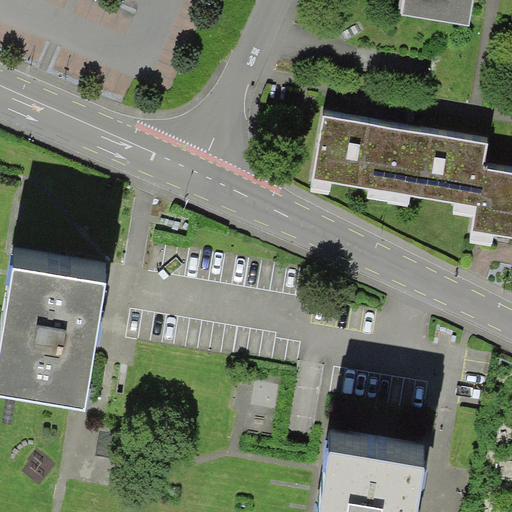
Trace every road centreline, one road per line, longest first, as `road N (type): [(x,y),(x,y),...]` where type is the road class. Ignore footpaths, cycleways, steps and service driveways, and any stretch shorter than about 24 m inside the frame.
road 1 (tertiary): [(511,321),(195,174)]
road 2 (tertiary): [(195,174),(0,88)]
road 3 (residential): [(195,174),(274,0)]
